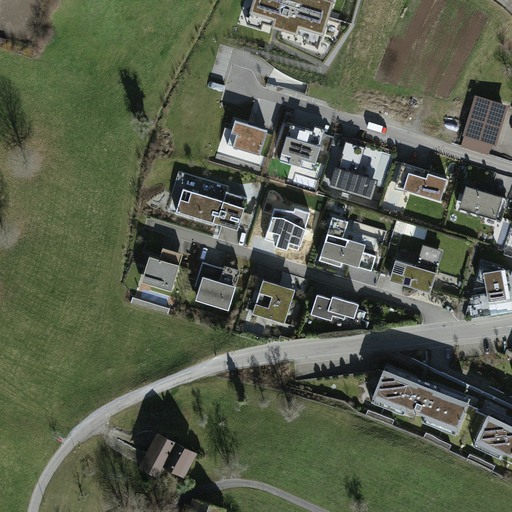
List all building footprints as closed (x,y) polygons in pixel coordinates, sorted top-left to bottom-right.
[(332,0),(254,0),(248,19),(320,41),(332,0)] [(503,106),(476,98),(465,134),(492,142),(503,106)] [(292,118),(281,154),(315,164),(326,128),(292,118)] [(267,130),(235,120),(227,145),(259,155),(267,130)] [(346,140),(333,182),(341,185),(340,190),(368,198),(373,183),(353,177),(363,145),(346,140)] [(410,167),(403,189),(440,200),(447,178),(410,167)] [(508,198),(466,185),(459,208),(501,221),(508,198)] [(246,211),(184,192),(177,214),(239,234),(246,211)] [(275,211),(266,239),(276,242),(275,247),(286,251),(288,247),(298,250),(309,213),(294,209),(293,213),(275,211)] [(349,226),(332,220),(318,262),(343,270),(344,265),(372,274),(378,257),(342,245),(349,226)] [(385,230),(375,232),(376,240),(386,239),(385,230)] [(417,270),(394,263),(388,285),(433,299),(447,254),(424,246),(417,270)] [(174,296),(185,259),(149,248),(138,285),(174,296)] [(242,273),(204,262),(192,302),(230,314),(242,273)] [(511,293),(508,271),(480,276),(486,307),(511,302),(511,293)] [(303,288),(264,276),(250,320),(289,332),(303,288)] [(369,307),(320,291),(312,317),(361,333),(369,307)] [(471,398),(387,366),(372,404),(457,436),(471,398)] [(179,422),(177,406),(160,408),(162,424),(179,422)] [(511,420),(492,411),(475,449),(511,466),(511,420)] [(193,452),(158,434),(142,466),(158,474),(163,464),(182,474),(193,452)] [(222,511),(223,509),(199,500),(196,508),(185,504),(181,511),(222,511)]
